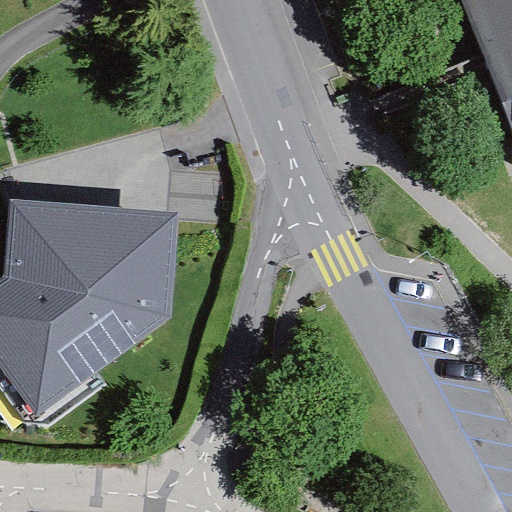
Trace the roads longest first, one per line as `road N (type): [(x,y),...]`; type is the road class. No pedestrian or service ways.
road 1 (residential): [(482,511),(311,182)]
road 2 (residential): [(195,503),(291,217),(311,182)]
road 3 (residential): [(311,182),(238,0)]
road 4 (residential): [(0,491),(195,503)]
